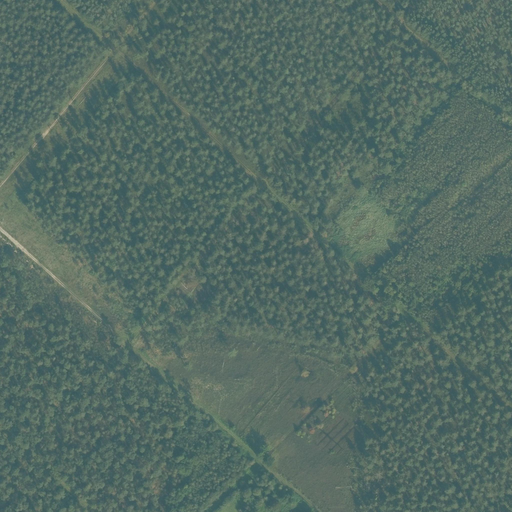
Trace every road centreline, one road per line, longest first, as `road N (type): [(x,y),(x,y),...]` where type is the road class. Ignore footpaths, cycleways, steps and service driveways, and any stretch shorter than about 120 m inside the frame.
road 1 (track): [(112,52),(406,317),(258,460)]
road 2 (track): [(0,233),(127,344),(398,24)]
road 3 (track): [(258,460),(127,344),(0,493)]
road 4 (track): [(0,187),(112,52)]
road 5 (track): [(511,125),(398,24)]
road 6 (track): [(406,317),(511,412)]
road 7 (track): [(90,511),(0,432)]
